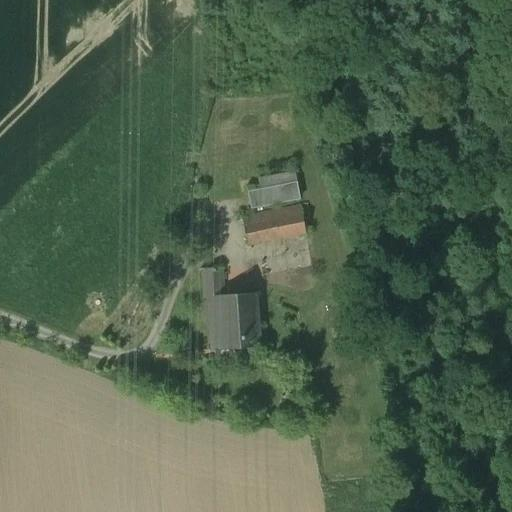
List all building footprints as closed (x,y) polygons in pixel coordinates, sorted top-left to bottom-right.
[(252,209),(300,199),(297,184),(249,193),(252,209)] [(300,207),(245,218),(249,245),(305,233),(300,207)] [(221,269),(203,270),(205,300),(209,299),(223,297),(221,269)] [(223,297),(209,299),(213,350),(242,348),(261,346),(261,344),(256,294),(223,297)] [(261,346),(242,348),(243,362),(266,359),(264,344),(261,344),(261,346)]
